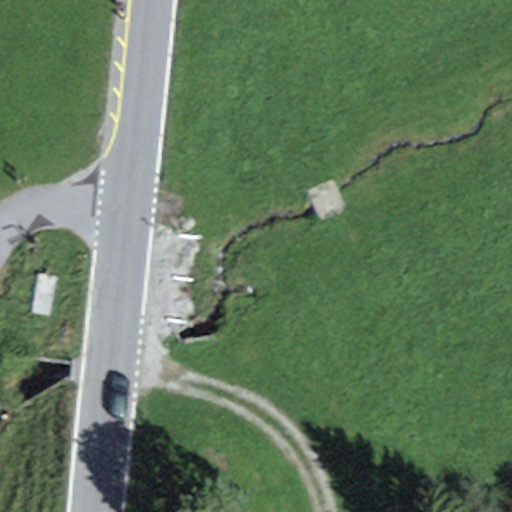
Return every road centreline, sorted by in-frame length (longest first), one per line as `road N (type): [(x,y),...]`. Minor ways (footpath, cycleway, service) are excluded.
road 1 (tertiary): [(150,0),(97,511)]
road 2 (track): [(109,355),(235,384),(301,442),(318,511)]
road 3 (track): [(0,233),(43,203),(127,211)]
